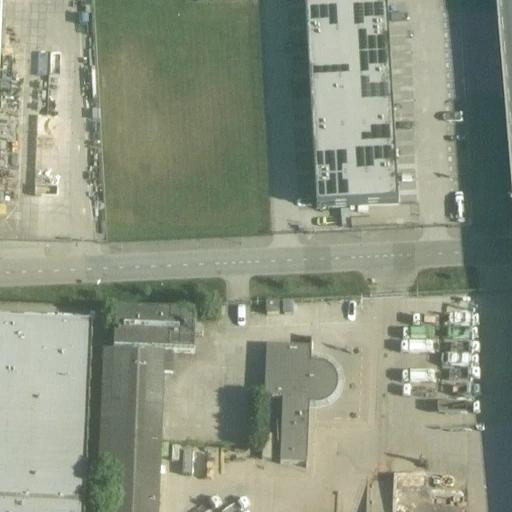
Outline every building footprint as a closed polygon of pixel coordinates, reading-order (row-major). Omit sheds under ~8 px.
[(303,0),(316,211),(367,208),(398,206),(385,0),(303,0)] [(292,303),(282,304),(283,316),(292,316),(292,303)] [(266,304),(266,316),(278,316),(277,304),(266,304)] [(195,315),(115,312),(113,352),(163,354),(174,354),(193,355),(194,340),(200,340),(201,339),(202,338),(203,336),(203,335),(203,333),(201,332),(200,331),(199,331),(194,331),(195,315)] [(84,511),(92,331),(0,327),(0,511),(84,511)] [(311,363),(311,357),(311,340),(310,340),(310,349),(266,348),(264,400),(282,401),(279,465),(305,466),(305,470),(307,470),(309,414),(309,406),(315,407),(321,406),(326,404),(331,401),(334,396),(337,391),(338,386),(337,380),(335,375),(332,370),(328,367),(322,364),(316,363),(311,363)] [(173,375),(174,354),(163,354),(113,352),(103,352),(101,412),(98,473),(108,473),(158,475),(162,374),(173,375)] [(156,511),(158,475),(108,473),(106,511),(156,511)]
